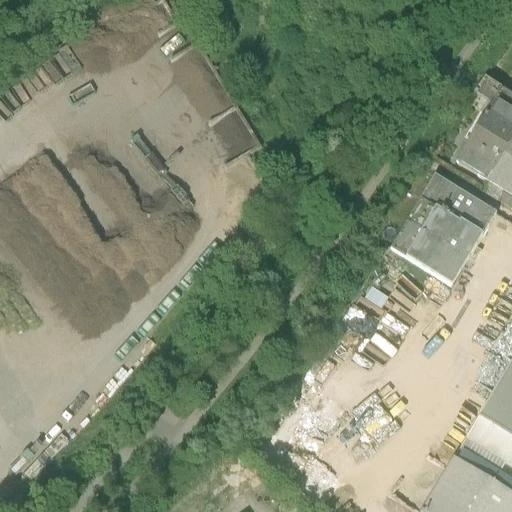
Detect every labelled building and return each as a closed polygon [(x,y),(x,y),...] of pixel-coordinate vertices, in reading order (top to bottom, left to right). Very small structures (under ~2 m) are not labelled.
[(511,102),(497,94),(492,104),(511,115),(511,102)] [(511,115),(492,104),(451,167),(485,187),(511,203),(511,115)] [(430,182),(385,258),(447,295),(464,266),(470,269),(479,254),(473,250),(492,218),(430,182)] [(511,214),(511,203),(485,187),(480,195),(511,214)] [(511,362),(478,418),(511,438),(511,362)] [(511,438),(478,418),(464,442),(504,466),(511,471),(511,438)] [(504,466),(464,442),(457,452),(497,477),(504,466)] [(511,511),(511,501),(451,463),(420,511),(511,511)]
